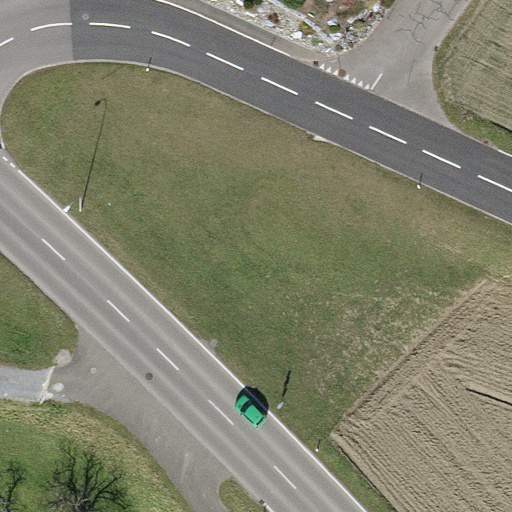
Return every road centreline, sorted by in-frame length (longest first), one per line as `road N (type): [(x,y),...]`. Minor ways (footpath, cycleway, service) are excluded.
road 1 (primary): [(0,200),(319,511)]
road 2 (tertiary): [(353,116),(187,40),(123,25),(59,23),(0,47)]
road 3 (track): [(213,511),(178,467),(159,348)]
road 4 (tertiary): [(511,190),(353,116)]
road 5 (residential): [(353,116),(437,0)]
